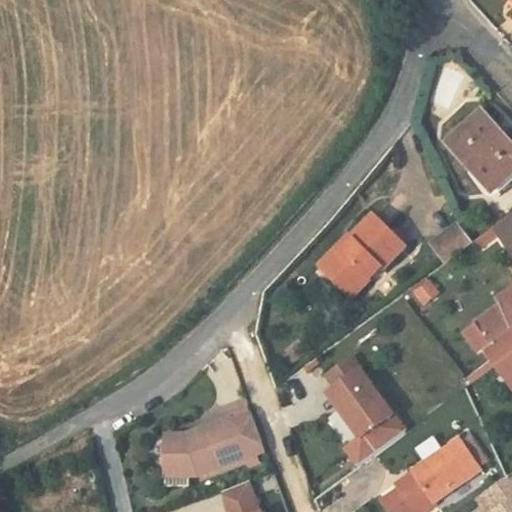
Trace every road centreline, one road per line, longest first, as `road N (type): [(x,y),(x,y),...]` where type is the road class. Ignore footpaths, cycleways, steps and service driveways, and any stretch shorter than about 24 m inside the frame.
road 1 (residential): [(511,78),(456,22),(442,21),(425,35),(400,109),(373,152),(239,321)]
road 2 (residential): [(239,321),(159,379),(0,469)]
road 3 (residential): [(306,511),(239,321)]
